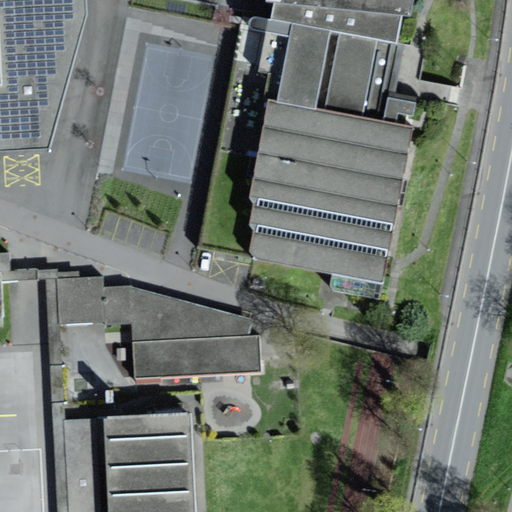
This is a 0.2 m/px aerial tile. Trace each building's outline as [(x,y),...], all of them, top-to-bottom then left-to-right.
[(81,0),(0,0),(0,150),(42,149),(82,14),(81,0)] [(409,0),(261,0),(260,3),(271,6),(268,20),(288,24),(272,108),(263,106),(243,203),(253,205),(247,234),(252,235),(247,260),(378,286),(409,132),(415,104),(381,97),(384,80),(392,43),(397,18),(406,20),(409,0)] [(0,284),(10,284),(9,272),(9,256),(0,256),(0,284)] [(55,281),(57,330),(130,327),(132,381),(260,376),(258,326),(128,289),(98,290),(97,279),(55,281)] [(99,421),(61,422),(63,511),(193,511),(190,417),(99,421)]
